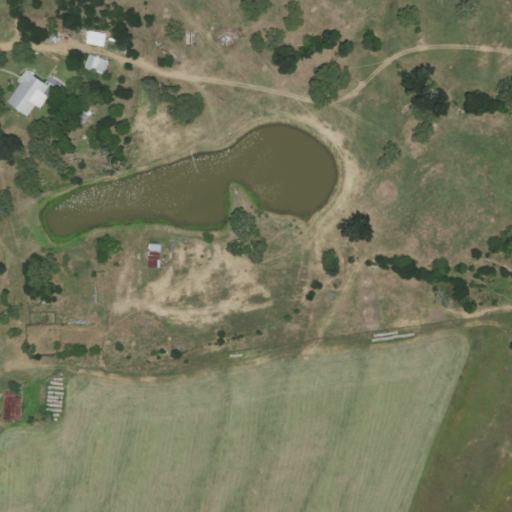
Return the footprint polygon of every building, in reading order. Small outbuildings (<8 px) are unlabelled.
[(105,47),(107,34),(88,32),(86,45),(105,47)] [(104,76),(109,61),(89,55),(85,69),(104,76)] [(21,85),(6,103),(26,119),(35,107),(39,110),(49,98),(44,94),(48,88),(26,70),(17,82),(21,85)] [(148,268),(160,268),(161,245),(149,245),(148,268)] [(3,420),(21,421),(22,398),(4,398),(3,420)]
